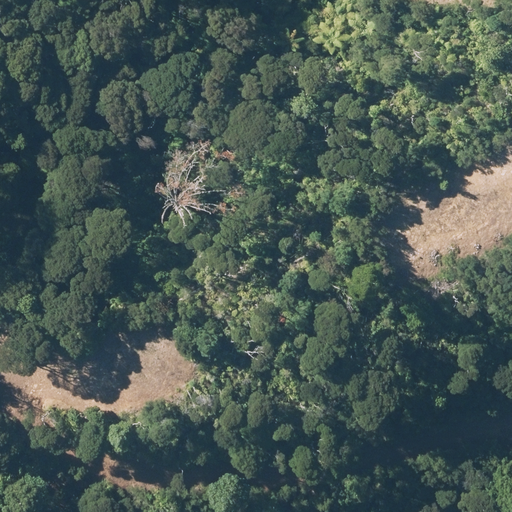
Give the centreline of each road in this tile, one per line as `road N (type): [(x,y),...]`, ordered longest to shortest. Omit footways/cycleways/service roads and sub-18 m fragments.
road 1 (track): [(511,406),(216,484),(128,470),(78,446),(63,381),(159,349)]
road 2 (track): [(390,250),(511,178)]
